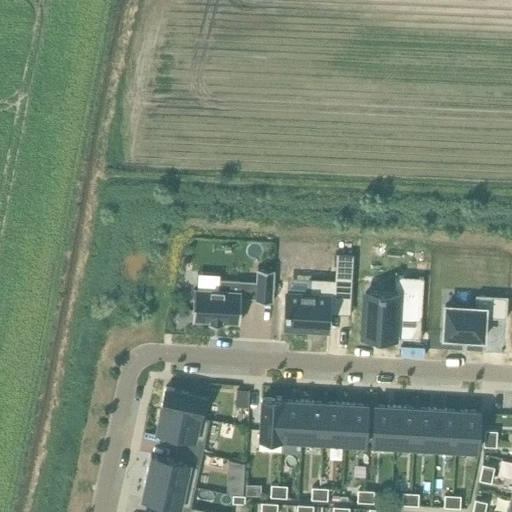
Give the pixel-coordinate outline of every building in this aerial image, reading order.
[(221,280),(220,290),(194,288),(192,320),(209,321),(209,323),(222,324),(222,321),(239,322),(241,297),(256,298),(256,301),(273,302),(274,270),(258,269),(257,282),(221,280)] [(287,293),(285,327),(327,329),(327,312),(328,309),(350,310),(352,277),(337,276),(337,282),(311,280),(310,294),(287,293)] [(365,293),(362,336),(382,337),(382,335),(395,336),(397,316),(421,317),(423,278),(399,276),(397,295),(384,294),(384,292),(379,292),(379,294),(365,293)] [(445,304),(443,336),(447,336),(446,339),(461,340),(461,337),(471,338),(483,338),(485,316),(491,316),(491,317),(506,318),(507,296),(476,294),(475,306),(445,304)] [(209,396),(165,387),(161,409),(200,417),(204,418),(209,396)] [(237,390),(236,406),(248,406),(249,391),(237,390)] [(259,435),(259,438),(281,439),(283,399),(262,398),(259,435)] [(302,440),(304,400),(283,399),(281,439),(302,440)] [(323,441),(326,401),(304,400),(302,440),(323,441)] [(344,443),(347,403),(326,401),(323,441),(344,443)] [(366,444),(368,404),(347,403),(344,443),(366,444)] [(393,445),(395,406),(374,404),(371,444),(378,445),(393,445)] [(414,447),(416,407),(395,406),(393,445),(414,447)] [(435,448),(438,408),(416,407),(414,447),(435,448)] [(456,449),(459,409),(438,408),(435,448),(456,449)] [(161,409),(156,431),(180,436),(178,448),(202,453),(204,441),(208,422),(209,419),(204,418),(161,409)] [(478,450),(480,410),(459,409),(456,449),(478,450)] [(497,439),(497,431),(485,430),(484,438),(497,439)] [(496,447),(497,439),(484,438),(484,446),(496,447)] [(151,454),(146,476),(195,487),(199,465),(202,453),(178,448),(175,459),(168,458),(151,454)] [(227,461),(227,473),(243,474),(244,464),(227,461)] [(494,467),(482,464),(481,471),(493,474),(494,467)] [(491,482),(493,474),(481,471),(479,480),(491,482)] [(145,481),(141,498),(166,504),(164,511),(189,511),(190,509),(195,487),(146,476),(145,481)] [(278,497),(279,485),(271,484),(270,497),(278,497)] [(286,497),(287,485),(279,485),(278,497),(286,497)] [(319,499),(320,487),(312,487),(311,499),(319,499)] [(327,500),(328,488),(320,487),(319,499),(327,500)] [(365,502),(366,490),(358,489),(357,502),(365,502)] [(373,503),(374,490),(366,490),(365,502),(373,503)] [(410,505),(410,493),(403,492),(402,504),(410,505)] [(419,493),(410,493),(410,505),(418,505),(419,493)] [(233,495),(233,503),(245,504),(246,495),(233,495)] [(452,507),(453,495),(444,495),(444,507),(452,507)] [(460,508),(461,496),(453,495),(452,507),(460,508)] [(485,509),(487,502),(475,499),(473,507),(485,509)] [(269,511),(270,503),(261,502),(260,511),(269,511)] [(277,511),(278,503),(270,503),(269,511),(277,511)]
